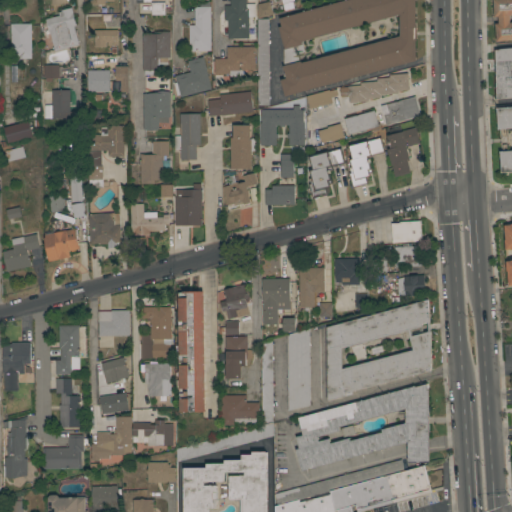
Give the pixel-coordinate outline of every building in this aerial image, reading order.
[(151,0),(150,3),(164,3),(164,17),(150,17),(150,4),(136,4),(136,0),(151,0)] [(209,51),(209,54),(196,57),(196,51),(188,51),(188,26),(194,25),(194,5),(200,5),(200,0),(208,0),(208,2),(209,2),(209,7),(210,7),(210,51),(209,51)] [(228,39),(228,21),(225,21),(224,6),(230,6),(230,0),(246,0),(246,4),(254,4),(254,17),(248,17),(249,39),(228,39)] [(284,97),(280,80),(282,79),(282,43),(278,27),(281,26),(279,19),(347,0),(415,0),(416,61),(284,97)] [(511,0),(511,40),(496,42),(495,24),(498,24),(497,17),(494,17),(492,0),(511,0)] [(256,5),(269,1),(272,15),(257,19),(256,5)] [(46,20),(59,16),(58,13),(64,12),(63,10),(71,8),(76,25),(73,26),(79,45),(55,52),(46,20)] [(258,106),(257,20),(268,20),(269,106),(258,106)] [(11,59),(10,24),(31,24),(31,30),(35,30),(35,38),(31,38),(32,59),(11,59)] [(117,30),(117,46),(107,46),(107,42),(105,42),(105,48),(94,48),(94,30),(117,30)] [(142,34),(170,34),(170,58),(168,58),(168,65),(158,65),(158,71),(156,71),(156,75),(144,75),(144,71),(142,71),(142,34)] [(255,47),(255,70),(242,70),(242,76),(229,76),(229,74),(215,74),(215,59),(227,59),(226,47),(255,47)] [(511,97),(496,99),(494,50),(511,48),(511,97)] [(211,89),(181,98),(180,95),(177,96),(173,84),(176,83),(175,77),(190,72),(187,61),(202,57),(211,89)] [(51,79),(51,88),(45,88),(45,79),(40,79),(40,69),(43,69),(43,65),(59,65),(59,79),(51,79)] [(120,93),(120,80),(115,80),(114,67),(127,66),(128,93),(120,93)] [(87,93),(87,71),(109,70),(109,92),(87,93)] [(360,86),(359,83),(376,82),(376,79),(389,78),(388,75),(408,73),(409,90),(396,91),(397,94),(380,96),(380,98),(367,99),(368,102),(349,103),(348,96),(344,96),(344,89),(347,89),(347,87),(360,86)] [(69,120),(51,120),(51,90),(69,90),(69,120)] [(332,103),(309,109),(306,97),(328,90),(332,103)] [(142,94),(153,94),(153,92),(170,92),(170,118),(168,118),(168,123),(158,123),(158,130),(143,130),(142,94)] [(208,101),(220,100),(220,95),(251,92),(253,112),(209,117),(208,101)] [(386,126),(382,112),(385,111),(384,105),(415,97),(421,116),(386,126)] [(288,146),(288,138),(287,138),(287,134),(288,134),(288,126),(285,126),(285,127),(279,127),(279,126),(275,126),(275,134),(277,134),(277,139),(276,139),(276,146),(260,146),(260,123),(261,123),(261,110),(292,110),(292,106),(299,106),(299,110),(303,110),(303,123),(304,123),(304,146),(288,146)] [(511,172),(502,173),(500,152),(511,151),(511,127),(498,129),(496,109),(511,107),(511,172)] [(84,111),(84,125),(71,125),(71,111),(84,111)] [(100,111),(75,114),(76,122),(101,119),(100,111)] [(374,111),(378,127),(366,130),(366,132),(360,133),(360,132),(347,135),(343,119),(374,111)] [(180,150),(174,150),(174,136),(180,136),(179,115),(200,114),(200,145),(196,145),(196,161),(180,161),(180,150)] [(27,121),(32,137),(8,144),(3,128),(27,121)] [(230,169),(230,138),(233,138),(233,126),(242,126),(242,124),(248,124),(248,126),(250,126),(250,139),(255,139),(255,151),(251,151),(251,169),(230,169)] [(339,125),(343,139),(321,144),(317,131),(339,125)] [(108,157),(108,151),(101,151),(101,166),(102,166),(102,188),(88,188),(88,135),(97,135),(97,132),(101,132),(101,129),(108,129),(108,126),(124,126),(124,157),(108,157)] [(391,166),(392,165),(387,150),(390,149),(386,137),(402,132),(402,131),(415,127),(417,134),(416,134),(417,139),(418,138),(419,144),(406,147),(410,159),(406,160),(410,173),(394,177),(391,166)] [(348,173),(349,173),(348,167),(351,167),(349,159),(351,159),(348,146),(380,137),(385,153),(368,158),(372,170),(369,171),(371,177),(366,178),(368,184),(352,188),(348,173)] [(154,181),(154,184),(140,185),(140,154),(152,154),(152,142),(168,142),(168,156),(163,156),(163,160),(169,160),(169,173),(163,173),(163,181),(154,181)] [(3,152),(6,163),(25,159),(22,147),(3,152)] [(308,184),(310,184),(308,179),(311,178),(309,171),(312,170),(308,157),(340,148),(345,164),(332,167),(333,171),(329,172),(332,181),(329,182),(331,188),(326,189),(328,195),(312,199),(308,184)] [(280,178),(280,155),(293,155),(293,178),(280,178)] [(243,205),(242,201),(234,203),(235,204),(228,206),(222,185),(225,185),(225,187),(244,182),(242,176),(254,173),(257,184),(246,187),(250,203),(243,205)] [(71,202),(69,177),(81,177),(82,202),(71,202)] [(160,197),(160,185),(173,185),(173,197),(160,197)] [(265,205),(265,190),(272,190),(272,186),(294,186),(294,205),(265,205)] [(201,226),(175,226),(175,198),(182,197),(182,190),(201,190),(201,226)] [(63,195),(65,211),(51,213),(48,198),(63,195)] [(86,216),(73,219),(71,205),(83,203),(86,216)] [(143,213),(156,212),(157,217),(163,217),(163,215),(169,215),(169,225),(165,225),(165,231),(149,232),(149,236),(134,236),(134,231),(131,231),(130,204),(143,204),(143,213)] [(19,207),(21,216),(8,220),(6,211),(19,207)] [(114,220),(119,220),(119,225),(120,225),(121,243),(117,243),(117,245),(115,246),(115,248),(108,249),(107,244),(99,245),(99,244),(90,245),(88,215),(114,213),(114,220)] [(44,238),(45,238),(45,235),(53,233),(51,222),(63,220),(65,231),(75,229),(79,249),(75,250),(75,251),(69,252),(70,258),(49,262),(44,238)] [(391,224),(399,224),(399,222),(420,221),(422,242),(392,243),(391,224)] [(2,252),(13,249),(11,239),(36,234),(39,248),(27,250),(31,267),(7,272),(2,252)] [(422,245),(423,266),(398,267),(399,273),(390,273),(368,274),(367,265),(372,265),(372,258),(385,257),(386,264),(395,263),(395,255),(385,255),(384,248),(390,248),(390,249),(394,248),(394,247),(422,245)] [(356,283),(356,284),(350,284),(350,291),(341,291),(341,282),(335,283),(335,278),(334,278),(334,259),(359,258),(359,283),(356,283)] [(298,270),(304,270),(304,268),(324,268),(324,292),(316,292),(316,307),(299,308),(298,270)] [(404,277),(404,276),(424,275),(425,295),(405,296),(405,294),(398,295),(397,279),(404,277)] [(262,278),(290,279),(289,310),(277,310),(277,325),(262,325),(262,278)] [(249,313),(228,319),(226,311),(222,312),(219,303),(226,301),(223,290),(245,284),(249,299),(248,300),(249,302),(246,303),(247,307),(249,313)] [(180,413),(179,358),(175,359),(175,346),(179,346),(178,293),(184,293),(184,291),(204,291),(205,412),(180,413)] [(366,294),(367,307),(355,307),(355,294),(366,294)] [(428,300),(431,371),(351,392),(352,394),(327,401),(326,328),(428,300)] [(319,317),(319,303),(331,303),(331,317),(319,317)] [(152,358),(140,360),(140,335),(150,335),(150,319),(143,319),(143,307),(170,307),(170,358),(152,358)] [(98,336),(98,311),(111,311),(111,310),(130,310),(130,336),(98,336)] [(294,318),(294,332),(282,332),(282,318),(294,318)] [(238,322),(238,335),(225,335),(225,322),(238,322)] [(71,369),(71,374),(56,375),(55,361),(60,361),(60,348),(59,348),(58,326),(79,326),(79,369),(71,369)] [(286,335),(309,329),(310,406),(287,412),(286,335)] [(246,337),(246,354),(245,354),(245,367),(241,367),(241,379),(225,379),(225,364),(226,364),(226,353),(224,353),(224,337),(246,337)] [(261,425),(261,343),(272,339),(273,422),(261,425)] [(2,344),(11,344),(11,343),(30,343),(30,364),(23,364),(23,371),(19,371),(19,391),(4,391),(4,374),(2,374),(2,344)] [(118,359),(117,357),(120,356),(121,358),(123,357),(128,378),(105,383),(100,363),(118,359)] [(147,396),(147,384),(144,384),(144,363),(154,363),(154,362),(158,362),(158,363),(170,363),(170,396),(147,396)] [(59,405),(61,405),(61,393),(56,393),(55,379),(71,378),(71,396),(80,396),(80,428),(60,428),(59,405)] [(415,386),(415,387),(427,384),(427,391),(429,391),(429,462),(407,462),(407,442),(301,471),(295,450),(299,449),(295,437),(302,436),(297,418),(415,386)] [(246,395),(246,403),(259,402),(259,419),(255,419),(255,424),(233,424),(233,425),(220,425),(220,395),(246,395)] [(102,414),(116,412),(114,399),(100,401),(102,414)] [(5,457),(7,458),(7,451),(5,451),(5,448),(7,448),(7,433),(10,433),(10,429),(2,429),(2,422),(27,417),(27,420),(25,420),(25,450),(24,450),(24,459),(26,459),(27,476),(12,479),(4,478),(5,457)] [(131,444),(124,444),(124,455),(109,455),(109,459),(99,459),(99,461),(91,461),(91,445),(96,445),(96,432),(109,432),(109,434),(113,434),(113,429),(115,429),(115,417),(130,417),(131,444)] [(149,423),(149,425),(154,425),(155,420),(164,420),(164,424),(173,424),(173,446),(145,445),(145,437),(132,437),(132,422),(149,423)] [(273,436),(175,462),(175,449),(261,425),(273,422),(273,436)] [(68,435),(83,435),(83,439),(88,439),(88,445),(83,445),(83,452),(81,452),(81,469),(45,469),(44,448),(68,448),(68,435)] [(183,511),(183,468),(205,468),(205,464),(223,464),(223,460),(241,460),(241,455),(251,455),(251,452),(266,452),(266,511),(240,511),(240,500),(229,500),(229,476),(244,476),(244,472),(223,473),(223,482),(204,482),(204,486),(216,486),(216,509),(209,509),(209,511),(183,511)] [(277,506),(274,495),(400,460),(403,471),(329,492),(277,506)] [(167,462),(167,465),(169,465),(169,468),(175,468),(174,482),(166,482),(166,483),(147,483),(147,462),(167,462)] [(425,466),(432,492),(361,511),(337,511),(334,511),(329,492),(403,471),(425,466)] [(117,506),(107,507),(107,511),(91,511),(91,487),(111,487),(110,486),(116,486),(117,506)] [(334,511),(274,511),(274,506),(277,506),(329,492),(334,511)] [(84,497),(85,511),(87,511),(48,511),(48,498),(51,495),(57,495),(60,498),(84,497)] [(132,511),(132,500),(152,499),(152,511),(132,511)] [(21,509),(23,509),(23,511),(5,511),(6,501),(21,501),(21,509)]
